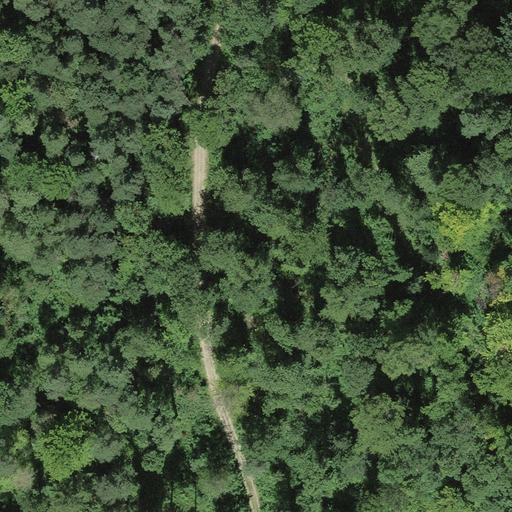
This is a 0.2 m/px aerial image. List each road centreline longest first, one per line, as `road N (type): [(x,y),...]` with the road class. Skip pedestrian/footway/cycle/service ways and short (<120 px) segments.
road 1 (track): [(310,0),(333,79),(324,261),(412,511)]
road 2 (track): [(223,0),(200,83),(195,325),(257,511)]
road 3 (track): [(368,0),(333,79),(368,165),(448,303),(511,376)]
road 4 (track): [(0,337),(126,418),(230,511)]
